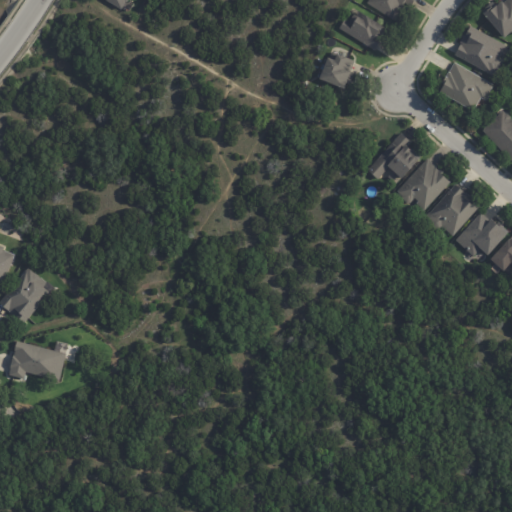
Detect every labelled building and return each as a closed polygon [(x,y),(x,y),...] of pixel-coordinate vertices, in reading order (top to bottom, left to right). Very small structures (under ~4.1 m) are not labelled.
[(131,0),(128,5),(126,4),(122,11),(106,2),(107,1),(105,0),(131,0)] [(414,0),(411,6),(405,3),(396,20),(367,3),(368,0),(414,0)] [(511,31),(511,30),(503,37),(481,12),(493,2),(495,5),(500,0),(503,3),(506,0),(511,0),(511,31)] [(382,39),(375,50),(339,27),(345,17),(350,20),(354,13),(356,14),(359,10),(382,27),(378,33),(383,37),(382,39)] [(505,45),(498,58),(502,60),(493,76),(454,54),(460,43),(459,43),(468,25),(505,45)] [(354,62),(353,65),(352,64),(343,89),(319,80),(327,58),(334,61),(336,55),(355,61),(354,62)] [(485,100),(480,98),(473,111),(438,91),(444,80),(443,79),(445,76),(448,71),(449,72),(454,62),(493,84),(489,90),(490,93),(485,101),(485,100)] [(511,120),(511,160),(482,130),(502,111),(506,114),(507,114),(511,117),(511,119),(511,120)] [(403,134),(413,143),(409,148),(412,150),(414,149),(423,157),(420,160),(419,160),(402,179),(390,168),(380,180),(370,171),(403,133),(403,134)] [(430,160),(445,174),(443,176),(450,183),(424,211),(416,203),(417,202),(414,198),(409,203),(406,204),(401,198),(401,196),(396,191),(419,167),(417,166),(421,162),(422,163),(428,158),(430,160)] [(457,186),(465,193),(466,192),(473,199),(472,200),(479,207),(452,236),(441,227),(438,230),(424,217),(455,185),(457,186)] [(483,215),(494,225),(497,222),(508,232),(487,256),(479,249),(475,254),(476,255),(474,257),(455,241),(480,212),(483,215)] [(511,273),(510,276),(503,270),(502,272),(489,260),(507,239),(508,240),(511,235),(511,273)] [(0,243),(7,246),(5,250),(17,254),(5,285),(0,283),(0,243)] [(58,285),(28,321),(20,315),(19,315),(2,301),(32,265),(50,280),(51,279),(58,285)] [(17,341),(66,353),(59,380),(26,372),(24,379),(9,375),(11,368),(10,368),(14,354),(14,355),(15,351),(14,351),(17,341)]
